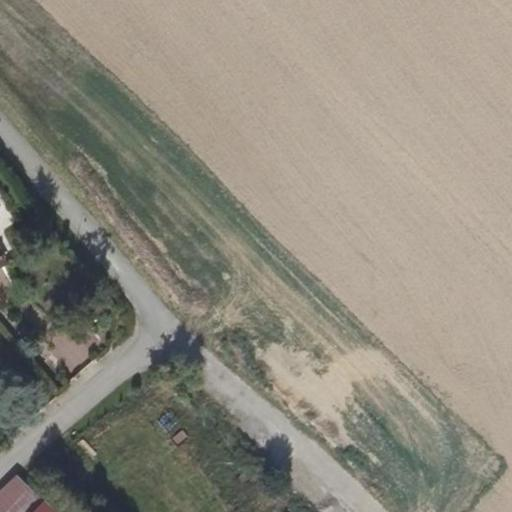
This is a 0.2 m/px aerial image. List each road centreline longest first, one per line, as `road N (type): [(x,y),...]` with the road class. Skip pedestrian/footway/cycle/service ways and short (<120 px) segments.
road 1 (track): [(163,331),(365,511)]
road 2 (residential): [(0,116),(163,331)]
road 3 (residential): [(0,475),(163,331)]
